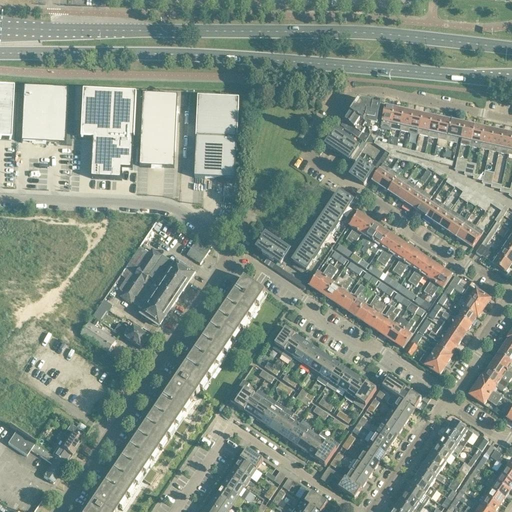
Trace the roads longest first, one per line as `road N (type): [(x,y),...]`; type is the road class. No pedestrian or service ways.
road 1 (primary): [(0,54),(224,57),(511,81)]
road 2 (primary): [(511,49),(336,32),(0,28)]
road 3 (residential): [(511,291),(307,150),(338,96),(351,93),(511,120)]
road 4 (residential): [(58,511),(222,264)]
road 5 (residential): [(175,511),(230,429),(354,511)]
road 6 (unclassified): [(0,203),(162,210),(230,252)]
road 7 (residential): [(297,296),(316,320),(448,398)]
road 8 (residential): [(448,398),(372,511)]
